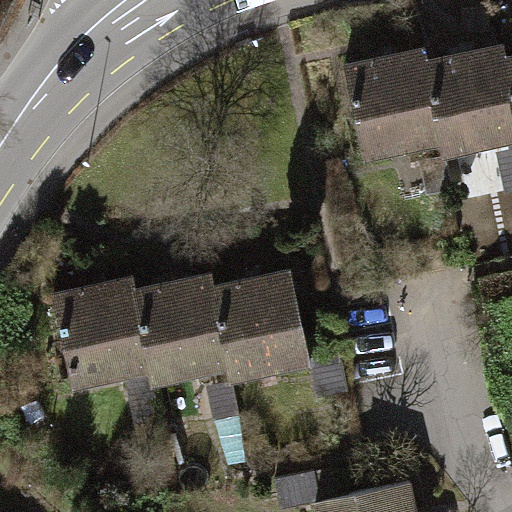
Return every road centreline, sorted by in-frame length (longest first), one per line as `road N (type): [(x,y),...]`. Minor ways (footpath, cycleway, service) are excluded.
road 1 (residential): [(428,279),(478,472),(508,511)]
road 2 (secondary): [(68,77),(122,26),(165,0)]
